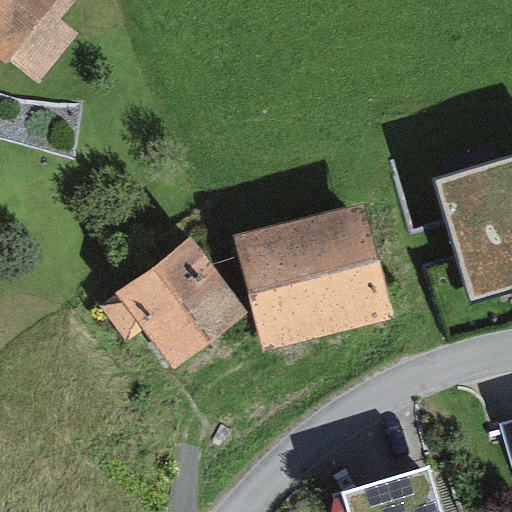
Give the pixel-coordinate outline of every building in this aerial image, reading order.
[(0,0),(0,43),(19,59),(67,0),(0,0)] [(20,60),(40,78),(83,29),(62,11),(20,60)] [(511,160),(436,183),(471,301),(511,289),(511,160)] [(365,206),(234,238),(263,353),(393,320),(365,206)] [(191,238),(116,294),(117,295),(100,308),(127,344),(144,331),(174,370),(249,315),(191,238)] [(342,493),(348,511),(442,511),(429,468),(342,493)]
